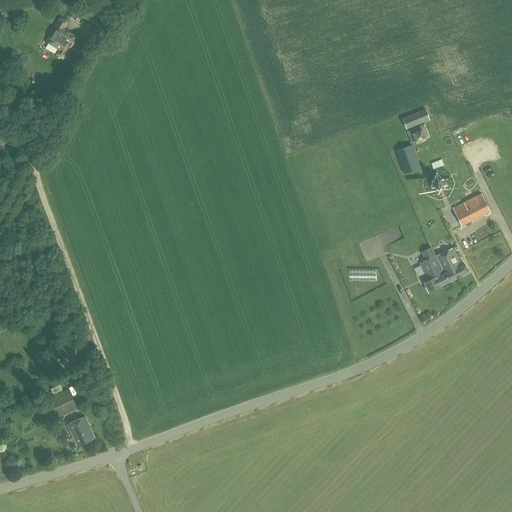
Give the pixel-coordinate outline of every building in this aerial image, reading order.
[(79,1),(72,13),(92,26),(100,13),(79,1)] [(66,54),(77,37),(63,28),(67,21),(61,18),(47,41),(59,49),(56,54),(63,58),(66,53),(66,54)] [(425,108),(402,117),(406,129),(429,119),(425,108)] [(424,123),(406,130),(411,143),(429,136),(424,123)] [(421,168),(412,144),(395,150),(405,173),(421,168)] [(433,169),(443,165),(441,160),(431,164),(433,169)] [(434,183),(437,187),(442,185),(443,181),(440,178),(436,179),(434,183)] [(453,207),(462,225),(490,210),(481,193),(453,207)] [(385,248),(399,244),(397,234),(383,237),(385,248)] [(470,237),(464,240),(468,246),(474,243),(470,237)] [(427,274),(429,273),(431,279),(425,282),(429,291),(448,281),(436,256),(432,248),(424,252),(427,260),(422,262),(427,274)] [(453,248),(436,256),(448,281),(469,271),(465,263),(461,265),(453,248)] [(352,280),(380,281),(380,272),(352,272),(352,280)] [(48,397),(58,417),(78,409),(68,388),(48,397)] [(77,445),(95,437),(85,416),(67,424),(77,445)]
